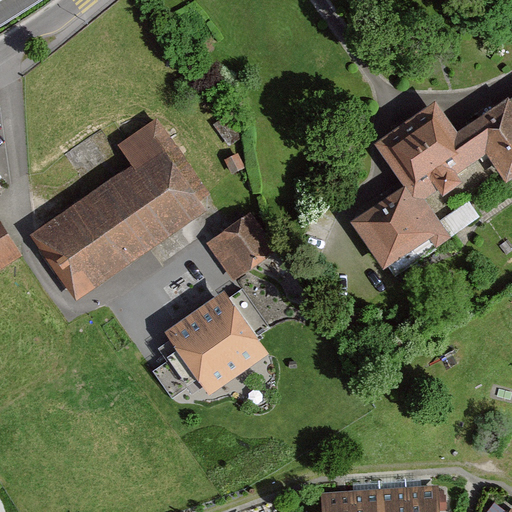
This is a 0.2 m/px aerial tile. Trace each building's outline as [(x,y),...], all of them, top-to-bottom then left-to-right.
[(4,0),(0,3),(0,28),(45,0),(4,0)] [(355,224),(388,273),(448,232),(427,201),(492,158),(511,186),(511,185),(511,98),(511,99),(458,135),(439,107),(379,147),(407,189),(355,224)] [(33,236),(78,300),(217,203),(160,121),(121,148),(134,166),(33,236)] [(225,164),(232,177),(244,171),(237,158),(225,164)] [(204,246),(230,282),(274,252),(248,215),(204,246)] [(0,272),(22,258),(0,223),(0,272)] [(165,338),(209,397),(271,351),(227,292),(165,338)] [(325,511),(441,511),(439,488),(324,496),(325,511)]
